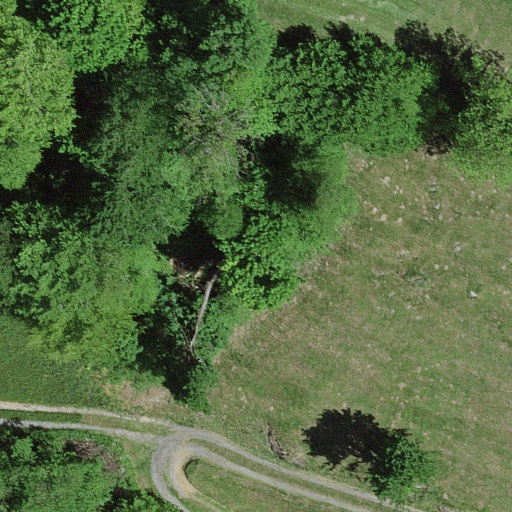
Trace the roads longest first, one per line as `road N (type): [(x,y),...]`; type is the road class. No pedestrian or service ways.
road 1 (track): [(203,511),(166,488),(160,467),(166,440),(198,439),(380,511)]
road 2 (track): [(166,440),(111,421),(0,414)]
